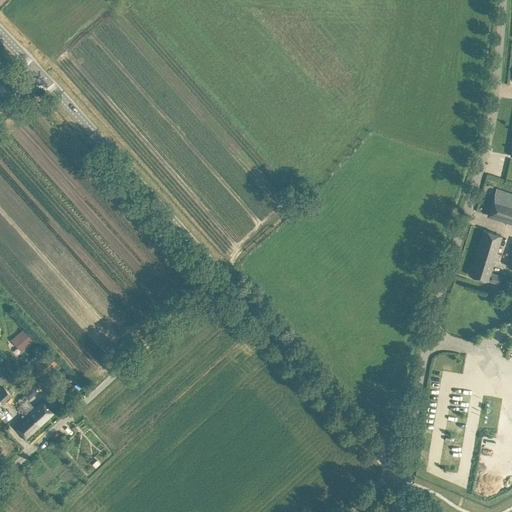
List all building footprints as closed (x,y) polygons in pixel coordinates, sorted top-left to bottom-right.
[(511,193),(496,188),(488,215),(511,222),(511,193)] [(469,275),(479,278),(487,281),(488,280),(498,283),(500,275),(490,272),(501,235),(483,229),(469,275)] [(23,328),(10,340),(21,351),(33,339),(23,328)] [(31,368),(39,377),(58,360),(51,352),(31,368)] [(12,416),(1,404),(1,403),(2,404),(11,395),(4,387),(0,390),(0,417),(5,423),(12,416)] [(21,397),(17,400),(21,404),(29,413),(40,425),(54,412),(47,404),(43,400),(35,407),(33,410),(25,401),(21,397)] [(29,413),(21,404),(17,408),(22,414),(21,415),(23,418),(15,426),(26,437),(40,425),(29,413)]
